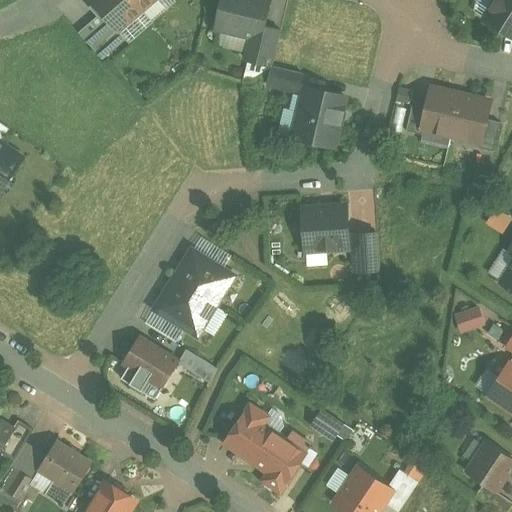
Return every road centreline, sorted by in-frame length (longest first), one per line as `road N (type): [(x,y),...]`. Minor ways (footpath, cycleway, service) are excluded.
road 1 (residential): [(71,387),(181,217),(255,182),(364,174),(412,1)]
road 2 (residential): [(186,467),(71,387)]
road 3 (residential): [(412,1),(443,50),(511,67)]
